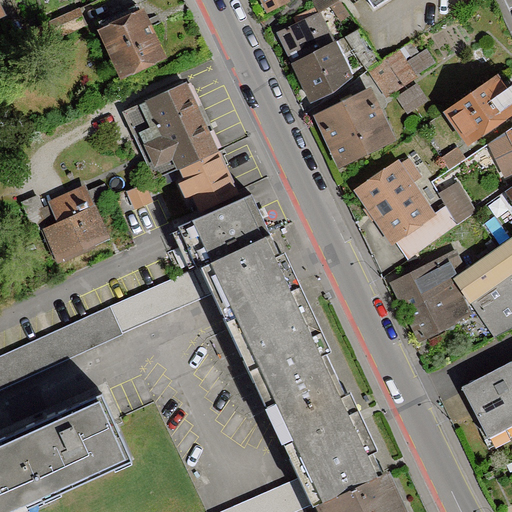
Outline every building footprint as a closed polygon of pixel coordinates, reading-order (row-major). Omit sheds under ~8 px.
[(260,0),(267,13),(287,2),(286,0),(260,0)] [(315,8),(319,15),(331,7),(340,22),(350,16),(339,0),(313,0),(311,2),(315,8)] [(99,23),(102,28),(97,30),(119,78),(165,58),(144,11),(139,13),(136,7),(99,23)] [(277,34),(293,65),(334,43),(319,15),(315,8),(293,19),(296,23),(277,34)] [(367,70),(368,72),(381,63),(359,30),(334,43),(354,79),(367,70)] [(420,54),(412,42),(381,63),(368,72),(386,98),(404,85),(436,63),(426,50),(420,54)] [(334,43),(293,65),(309,103),(354,79),(334,43)] [(497,74),(444,111),(444,113),(468,147),(497,127),(511,116),(511,95),(501,80),(497,74)] [(187,83),(139,105),(151,129),(139,134),(154,166),(174,157),(213,139),(187,83)] [(428,100),(417,83),(407,90),(396,97),(403,108),(407,114),(411,111),(416,108),(428,100)] [(369,87),(312,115),(315,121),(338,167),(395,139),(387,123),(369,87)] [(507,135),(489,144),(494,156),(498,164),(505,180),(511,176),(511,128),(506,132),(507,135)] [(237,189),(213,139),(174,157),(198,208),(237,189)] [(457,147),(441,157),(449,171),(466,160),(457,147)] [(397,160),(354,190),(370,215),(392,247),(397,243),(402,251),(408,260),(456,226),(445,206),(435,215),(397,160)] [(449,187),(439,194),(445,206),(456,226),(472,215),(476,213),(457,182),(449,187)] [(145,184),(126,192),(134,211),(154,202),(145,184)] [(48,202),(57,220),(41,227),(56,260),(108,237),(85,185),(48,202)] [(199,267),(269,232),(255,203),(250,192),(178,225),(182,234),(199,267)] [(216,300),(255,383),(325,350),(331,348),(291,264),(285,250),(278,253),(269,232),(199,267),(210,289),(216,300)] [(511,237),(497,248),(464,270),(452,277),(456,283),(495,337),(511,328),(511,237)] [(456,250),(392,283),(406,311),(456,285),(456,283),(452,277),(464,270),(456,250)] [(210,289),(199,267),(179,276),(0,356),(0,385),(90,344),(210,289)] [(456,285),(406,311),(421,342),(457,322),(473,313),(456,285)] [(311,501),(381,468),(373,452),(378,449),(350,390),(345,392),(325,350),(255,383),(299,476),(311,501)] [(511,360),(462,387),(464,391),(488,436),(511,423),(511,360)] [(100,392),(0,438),(0,511),(6,511),(130,456),(100,392)] [(381,468),(311,501),(315,511),(408,511),(387,468),(382,470),(381,468)] [(311,501),(299,476),(220,511),(288,511),(303,505),(311,501)]
